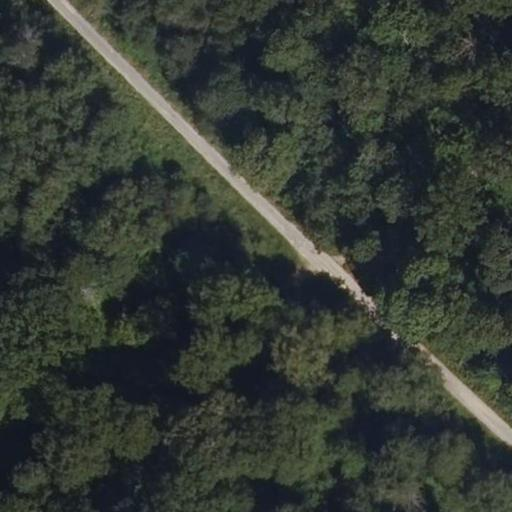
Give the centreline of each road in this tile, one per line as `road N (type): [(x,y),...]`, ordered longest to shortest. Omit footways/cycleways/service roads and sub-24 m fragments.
road 1 (track): [(58,0),(511,430)]
road 2 (track): [(338,267),(0,468)]
road 3 (track): [(338,267),(511,157)]
